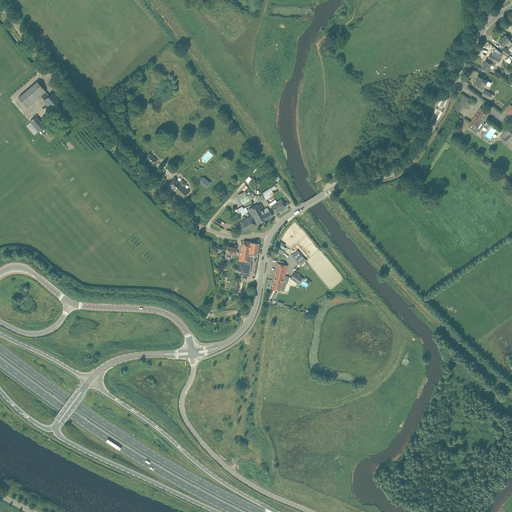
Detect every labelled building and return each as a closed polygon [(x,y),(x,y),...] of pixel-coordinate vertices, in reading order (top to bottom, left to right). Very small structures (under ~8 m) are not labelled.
[(511,43),(509,40),(510,40),(505,35),(499,41),(503,46),(507,42),(510,46),(511,43)] [(481,66),(482,67),(482,68),(488,71),(492,64),(495,65),(496,62),(499,63),(501,60),(490,54),(488,58),(490,59),(488,62),(485,60),(484,63),(483,63),(481,66)] [(483,79),(484,79),(478,76),(474,83),(480,86),(479,88),(483,89),(487,81),(483,79)] [(56,112),(62,119),(69,113),(52,93),(49,95),(45,92),(46,91),(37,81),(18,97),(27,107),(40,96),(55,112),(56,112)] [(492,94),(484,90),(482,95),(492,100),(494,96),(492,94)] [(454,110),(459,113),(464,104),(467,105),(471,99),(463,95),(454,110)] [(485,123),(483,122),(489,113),(480,108),(470,123),(475,127),(474,129),(479,132),(485,123)] [(45,126),(36,115),(29,121),(30,121),(26,125),(34,135),(38,131),(39,131),(45,126)] [(505,131),(500,137),(511,148),(511,129),(509,126),(505,130),(504,130),(505,131)] [(152,165),(156,161),(150,153),(145,157),(152,165)] [(484,157),(481,161),(487,166),(490,161),(484,157)] [(503,174),(500,177),(508,185),(511,182),(503,174)] [(179,182),(175,177),(167,185),(182,199),(189,191),(184,187),(185,186),(185,185),(186,184),(182,180),(179,182)] [(206,186),(209,183),(203,178),(200,181),(206,186)] [(265,200),(274,193),(270,188),(262,194),(265,200)] [(245,191),(238,195),(242,203),(249,200),(245,191)] [(276,213),(285,206),(281,199),(271,206),(276,213)] [(267,219),(272,216),(269,211),(267,208),(263,210),(260,203),(257,205),(260,210),(258,211),(259,213),(259,212),(261,216),(263,215),(265,220),(267,219)] [(257,205),(248,209),(252,216),(247,219),(252,227),(265,220),(263,215),(261,216),(259,212),(259,213),(258,211),(260,210),(257,205)] [(240,222),(235,225),(240,233),(252,227),(247,219),(240,222)] [(243,272),(243,275),(249,276),(249,273),(250,273),(251,264),(247,263),(248,255),(257,256),(259,243),(243,241),(243,244),(241,244),(239,260),(237,260),(236,266),(241,270),(241,272),(243,272)] [(235,248),(228,246),(225,257),(228,257),(228,258),(231,259),(232,255),(234,256),(235,254),(234,253),(235,248)] [(291,255),(300,265),(306,260),(297,249),(291,255)] [(272,288),(280,290),(281,283),(282,284),(287,265),(278,263),(272,288)] [(302,279),(294,273),(290,278),(298,284),(302,279)]
